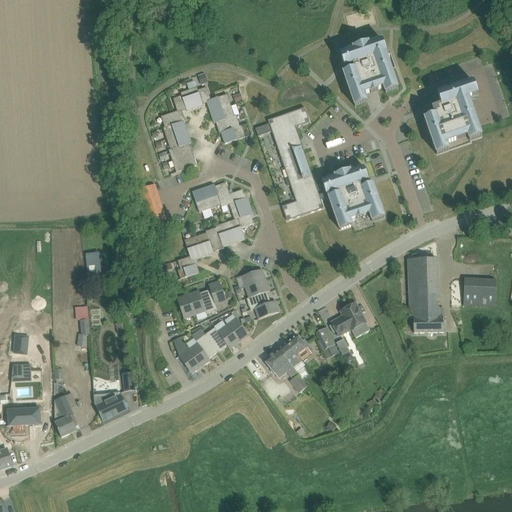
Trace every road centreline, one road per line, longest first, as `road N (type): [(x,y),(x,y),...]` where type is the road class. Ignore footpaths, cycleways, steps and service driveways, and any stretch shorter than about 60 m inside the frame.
road 1 (unclassified): [(310,308),(208,382),(0,483)]
road 2 (track): [(511,358),(423,366),(368,436),(303,457),(284,443)]
road 3 (residential): [(425,235),(388,134),(423,93),(480,74),(490,106),(480,110)]
road 4 (residential): [(310,308),(288,282),(256,178),(228,169),(167,196)]
road 5 (unclassified): [(310,308),(425,235)]
